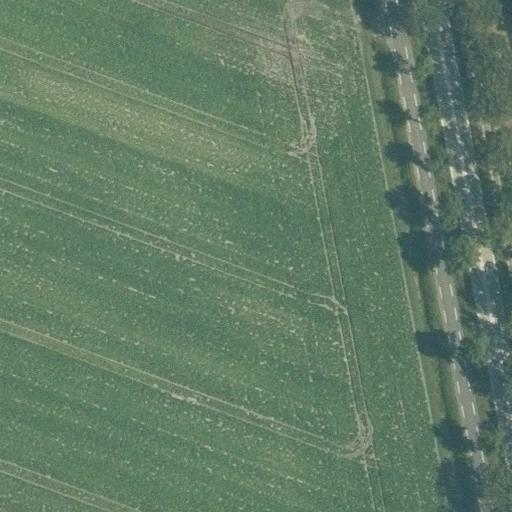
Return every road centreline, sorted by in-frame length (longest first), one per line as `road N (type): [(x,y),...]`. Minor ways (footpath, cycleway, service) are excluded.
road 1 (unclassified): [(490,511),(394,0)]
road 2 (primary): [(511,430),(430,0)]
